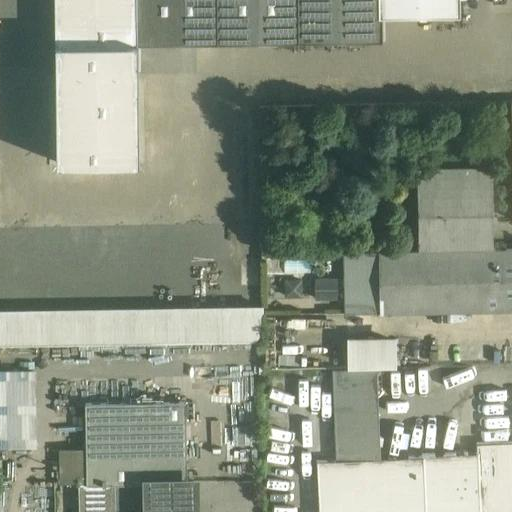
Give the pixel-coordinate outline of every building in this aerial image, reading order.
[(54,0),(56,162),(138,162),(137,42),(136,42),(135,0),(54,0)] [(216,0),(135,0),(136,42),(137,42),(216,41),(216,0)] [(296,0),(216,0),(216,41),(297,40),(296,0)] [(377,0),(296,0),(297,40),(382,39),(382,15),(378,15),(377,0)] [(459,0),(377,0),(378,15),(382,15),(460,14),(459,0)] [(511,0),(490,0),(491,14),(511,14),(511,0)] [(264,233),(260,107),(232,108),(236,234),(264,233)] [(489,247),(488,170),(420,171),(422,249),(489,247)] [(511,248),(381,251),(382,312),(511,308),(511,248)] [(381,251),(345,251),(346,312),(382,312),(381,251)] [(263,306),(0,310),(0,344),(263,340),(263,306)] [(369,368),(333,369),(337,460),(372,458),(369,368)] [(32,370),(0,370),(0,447),(6,448),(34,447),(32,370)] [(185,402),(85,403),(86,448),(86,476),(86,479),(86,485),(115,484),(149,483),(187,483),(187,482),(185,402)] [(511,511),(511,441),(476,443),(477,452),(422,454),(422,456),(424,511),(511,511)] [(86,448),(60,450),(60,482),(78,481),(78,476),(86,476),(86,448)] [(337,460),(317,460),(318,511),(424,511),(422,456),(372,458),(337,460)] [(86,479),(86,476),(78,476),(78,481),(78,485),(78,511),(115,511),(115,509),(115,484),(86,485),(86,479)] [(187,482),(187,483),(149,483),(150,508),(149,511),(192,511),(192,482),(187,482)] [(149,483),(115,484),(115,509),(150,508),(149,483)]
